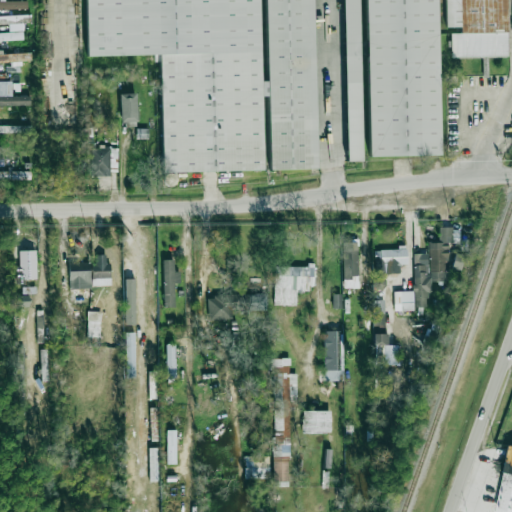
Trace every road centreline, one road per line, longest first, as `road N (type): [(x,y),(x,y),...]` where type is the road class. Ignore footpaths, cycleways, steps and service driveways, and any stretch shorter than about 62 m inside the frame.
road 1 (tertiary): [(0,212),(242,208),(412,181),(511,177)]
road 2 (secondary): [(511,337),(448,511)]
